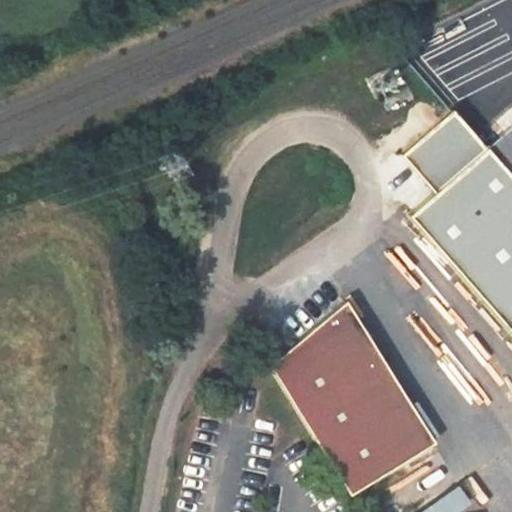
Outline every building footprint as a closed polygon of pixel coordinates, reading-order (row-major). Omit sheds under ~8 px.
[(429,191),(482,146),(448,107),(395,152),(429,191)] [(511,119),(488,141),(482,146),(511,181),(511,119)] [(511,181),(482,146),(429,191),(402,214),(511,340),(511,181)] [(345,303),(268,365),(349,493),(430,441),(345,303)] [(454,511),(469,504),(458,484),(409,511),(454,511)]
